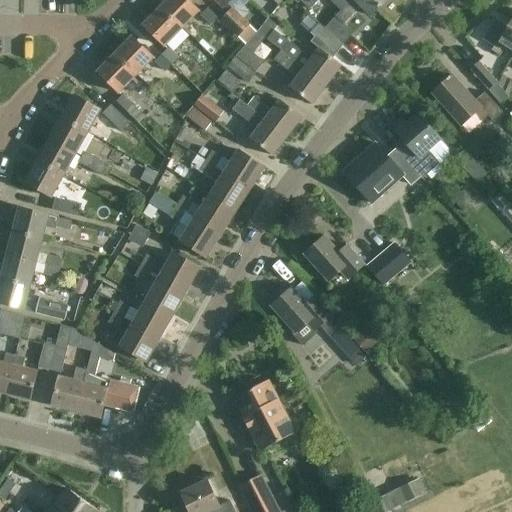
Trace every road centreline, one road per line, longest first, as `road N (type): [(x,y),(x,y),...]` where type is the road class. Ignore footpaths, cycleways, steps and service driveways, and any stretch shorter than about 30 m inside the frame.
road 1 (residential): [(134,458),(292,187),(439,1)]
road 2 (residential): [(0,426),(134,458)]
